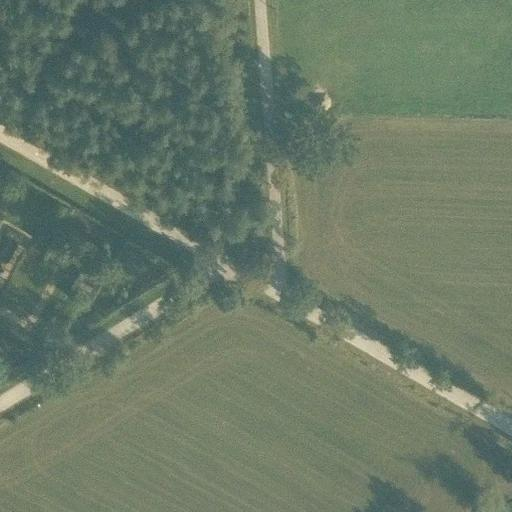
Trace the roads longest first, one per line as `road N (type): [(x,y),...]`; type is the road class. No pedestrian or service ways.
road 1 (unclassified): [(254,0),(276,295)]
road 2 (unclassified): [(511,433),(276,295)]
road 3 (unclassified): [(219,265),(0,400)]
road 4 (unclassified): [(219,265),(0,136)]
